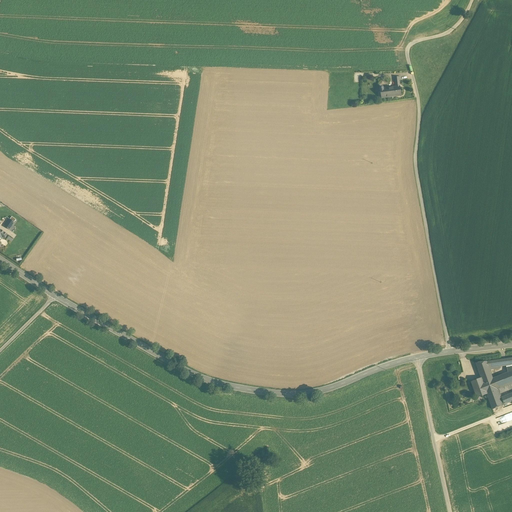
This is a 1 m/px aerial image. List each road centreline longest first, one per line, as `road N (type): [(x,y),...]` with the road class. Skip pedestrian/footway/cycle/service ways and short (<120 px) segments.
road 1 (secondary): [(418,356),(308,393),(216,383),(54,295)]
road 2 (unclassified): [(473,0),(447,33),(409,44),(408,55),(418,104),(414,157),(448,351)]
road 3 (unclassified): [(418,356),(449,511)]
